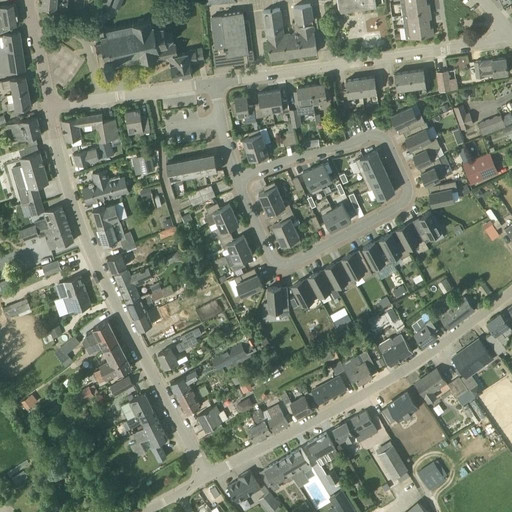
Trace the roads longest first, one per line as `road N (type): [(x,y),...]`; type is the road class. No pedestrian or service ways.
road 1 (tertiary): [(206,478),(77,222),(45,108)]
road 2 (unclassified): [(206,478),(399,373),(511,290)]
road 3 (residential): [(380,136),(405,200),(284,266),(273,262),(239,177)]
road 4 (residential): [(214,84),(511,40)]
road 5 (residential): [(45,108),(214,84)]
road 6 (residential): [(239,177),(380,136)]
